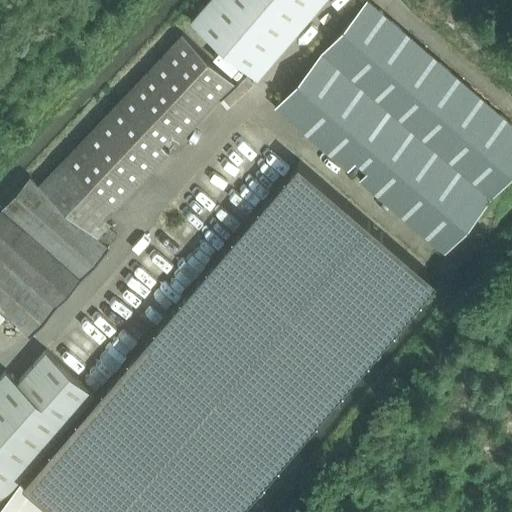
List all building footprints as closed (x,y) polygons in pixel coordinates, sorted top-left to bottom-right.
[(210,0),(193,20),(261,79),(328,0),(210,0)] [(445,252),(511,173),(511,123),(368,0),(365,0),(275,106),(348,169),(356,160),(367,169),(360,178),(445,252)] [(179,140),(235,82),(183,33),(40,185),(30,176),(0,209),(0,309),(30,336),(109,247),(100,238),(102,236),(109,243),(117,235),(109,228),(112,225),(105,218),(169,151),(161,143),(171,133),(179,140)] [(207,33),(199,41),(214,57),(222,49),(207,33)] [(299,160),(0,500),(0,511),(236,511),(437,278),(299,160)] [(0,497),(93,388),(47,349),(20,381),(7,371),(0,379),(0,497)]
